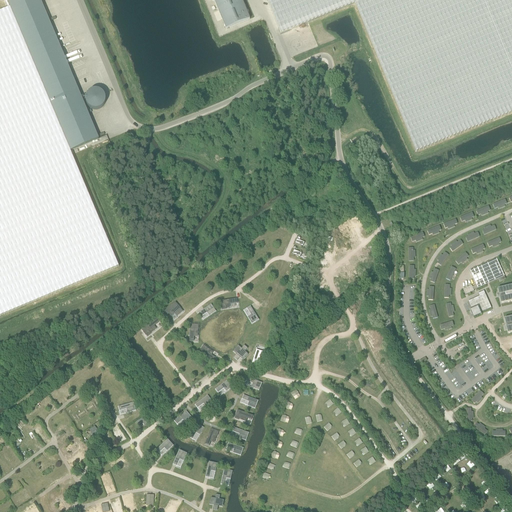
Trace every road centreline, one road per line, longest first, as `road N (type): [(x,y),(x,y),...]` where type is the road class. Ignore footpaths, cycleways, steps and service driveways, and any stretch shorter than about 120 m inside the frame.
road 1 (unclassified): [(416,375),(387,321),(386,243),(340,158),(327,57),(146,129),(126,113),(78,0)]
road 2 (track): [(511,148),(414,188),(402,183),(366,130),(337,139)]
road 3 (track): [(511,500),(416,375)]
road 4 (track): [(373,215),(511,159)]
